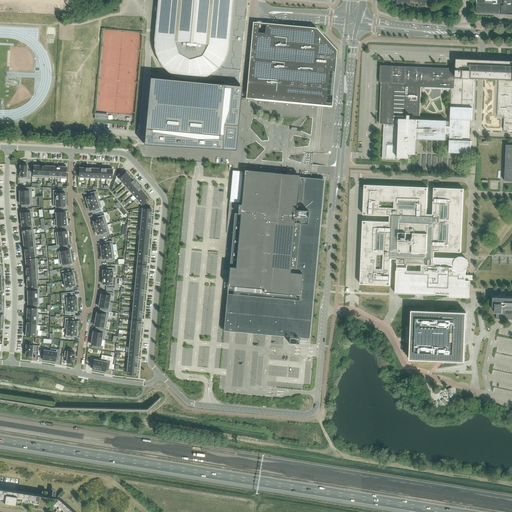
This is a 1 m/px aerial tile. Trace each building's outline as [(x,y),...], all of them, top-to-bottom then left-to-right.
[(240,73),(244,31),(246,0),(157,0),(155,27),(154,39),(155,47),(156,54),(158,60),(163,66),(168,72),(167,79),(239,86),(240,73)] [(511,0),(476,0),(476,2),(477,2),(477,4),(476,4),(476,13),(511,14),(511,0)] [(246,93),(246,98),(275,101),(332,106),(332,103),(326,102),(329,71),(335,71),(336,58),(337,50),(316,28),(312,28),(308,27),(278,24),(266,23),(266,25),(265,33),(261,33),(258,32),(259,24),(253,24),(246,93)] [(409,154),(416,154),(417,139),(445,140),(449,140),(449,152),(471,154),(471,141),(468,141),(468,132),(469,132),(469,131),(470,131),(470,130),(469,130),(469,129),(468,129),(469,120),(472,120),(474,79),(479,79),(484,79),(487,79),(490,80),(497,80),(499,80),(497,115),(504,116),(504,130),(511,130),(511,61),(483,60),(481,60),(479,60),(456,59),(456,70),(455,70),(455,68),(446,68),(380,65),(380,78),(380,82),(381,82),(380,118),(380,124),(389,124),(389,130),(385,130),(384,157),(409,158),(409,154)] [(143,156),(143,157),(195,162),(197,162),(201,162),(204,163),(225,165),(229,165),(231,165),(234,165),(241,166),(242,166),(243,166),(243,170),(243,171),(242,178),(242,184),(240,202),(240,204),(238,204),(235,204),(234,213),(233,231),(233,232),(232,243),(232,244),(231,257),(228,279),(228,285),(228,286),(234,286),(234,289),(234,291),(233,294),(228,294),(227,294),(227,295),(225,317),(225,318),(224,330),(225,330),(230,331),(233,331),(236,331),(248,333),(251,333),(254,333),(260,334),(266,334),(269,335),(272,335),(284,336),(289,337),(289,338),(299,339),(299,338),(299,337),(309,338),(313,293),(314,288),(315,275),(313,275),(313,269),(315,270),(317,257),(314,257),(315,245),(318,246),(319,233),(315,233),(316,227),(315,227),(316,225),(317,212),(320,179),(311,178),(311,177),(311,173),(312,165),(312,164),(313,159),(313,153),(313,152),(317,106),(318,105),(315,105),(314,105),(307,104),(300,103),(292,103),(292,102),(285,102),(282,102),(270,100),(255,99),(248,98),(246,98),(243,98),(241,98),(240,98),(240,93),(238,93),(239,86),(167,79),(150,78),(144,143),(144,145),(143,156)] [(20,165),(20,178),(30,179),(30,171),(27,170),(27,165),(26,165),(27,164),(23,164),(23,165),(21,165),(20,165)] [(121,172),(117,176),(123,183),(130,176),(129,176),(128,174),(128,173),(127,172),(126,172),(123,174),(121,172)] [(130,176),(123,183),(126,187),(133,180),(131,178),(132,178),(130,176),(129,176),(130,176)] [(133,180),(126,187),(130,191),(137,185),(133,180)] [(137,185),(130,191),(133,195),(140,189),(137,185)] [(397,270),(396,293),(465,295),(466,259),(437,257),(436,272),(431,272),(431,265),(434,265),(434,257),(431,257),(431,254),(433,254),(434,254),(434,251),(461,252),(464,189),(434,188),(433,214),(430,214),(427,214),(428,187),(364,185),(364,191),(363,214),(393,216),(393,219),(391,219),(390,219),(390,222),(363,221),(360,284),(390,285),(391,256),(394,256),(394,258),(397,258),(397,264),(402,264),(402,270),(397,270)] [(19,193),(19,197),(32,197),(31,187),(23,187),(23,191),(20,191),(19,191),(19,193)] [(140,189),(133,195),(137,199),(144,193),(145,192),(143,190),(142,191),(140,189)] [(61,190),(53,190),(53,200),(66,199),(66,195),(65,195),(65,193),(64,193),(61,193),(61,190)] [(86,199),(85,200),(87,205),(99,201),(96,191),(88,194),(89,196),(89,197),(85,198),(86,199)] [(144,193),(137,199),(143,206),(147,202),(145,199),(147,197),(148,196),(147,194),(146,195),(144,193)] [(32,197),(19,197),(19,201),(20,201),(20,204),(24,204),(24,207),(30,207),(30,204),(32,203),(32,197)] [(66,199),(53,200),(53,206),(56,206),(56,209),(62,209),(61,206),(64,206),(65,206),(65,203),(66,203),(66,199)] [(99,201),(87,205),(88,210),(89,209),(89,211),(93,210),(94,213),(101,211),(100,208),(101,207),(99,201)] [(21,215),(20,215),(21,219),(32,218),(33,218),(32,208),(24,209),(24,212),(21,213),(20,213),(21,215)] [(56,209),(55,209),(55,213),(55,219),(66,218),(66,214),(66,212),(65,212),(64,212),(62,212),(62,209),(56,209)] [(94,223),(93,223),(94,228),(107,224),(104,215),(96,217),(97,220),(96,220),(97,220),(93,221),(94,223)] [(32,218),(21,219),(21,223),(22,223),(22,226),(26,226),(26,229),(33,228),(32,218)] [(55,219),(54,219),(54,226),(57,226),(57,229),(63,228),(63,225),(65,225),(66,225),(67,225),(66,222),(67,222),(66,218),(55,219)] [(107,224),(94,228),(96,233),(97,233),(97,235),(101,234),(102,237),(110,234),(107,224)] [(57,232),(55,232),(56,239),(68,237),(68,233),(67,233),(67,231),(66,231),(63,231),(63,228),(57,229),(57,232)] [(68,237),(56,239),(57,245),(59,245),(59,248),(65,247),(65,244),(67,244),(68,244),(69,244),(68,241),(69,241),(68,237)] [(101,247),(100,247),(101,252),(114,251),(112,241),(104,242),(104,244),(104,245),(100,245),(101,247)] [(60,251),(57,252),(59,258),(71,256),(70,252),(69,250),(68,250),(66,250),(65,247),(59,248),(60,251)] [(114,251),(101,252),(101,258),(102,258),(102,259),(106,259),(106,262),(115,261),(114,251)] [(71,256),(59,258),(60,265),(62,264),(62,267),(68,266),(68,263),(70,263),(71,263),(72,263),(71,260),(71,256)] [(102,272),(102,277),(113,278),(113,277),(113,268),(107,267),(107,270),(106,270),(106,271),(103,270),(103,272),(102,272)] [(69,270),(61,271),(63,281),(64,281),(75,279),(74,274),(73,274),(73,272),(69,273),(69,272),(69,270)] [(102,277),(102,283),(102,284),(106,285),(106,288),(111,288),(111,291),(114,291),(114,288),(115,288),(115,278),(113,277),(113,278),(102,277)] [(75,279),(64,281),(66,291),(72,290),(72,287),(72,286),(75,286),(75,284),(76,284),(75,279)] [(28,293),(27,293),(27,297),(39,297),(39,288),(31,288),(32,291),(28,291),(28,293)] [(100,296),(99,300),(109,302),(111,296),(113,296),(113,293),(105,291),(105,294),(101,294),(100,296)] [(66,298),(65,298),(66,304),(66,305),(78,304),(77,299),(76,297),(73,297),(72,294),(66,294),(66,298)] [(511,309),(511,296),(492,295),(491,308),(495,308),(495,313),(496,313),(496,319),(508,319),(508,313),(506,313),(506,309),(511,309)] [(39,297),(27,297),(27,301),(28,301),(28,304),(32,304),(32,307),(38,307),(38,304),(39,304),(39,297)] [(99,305),(99,307),(100,307),(102,307),(102,310),(108,311),(108,308),(109,302),(99,300),(99,304),(99,305)] [(66,304),(64,304),(65,315),(74,314),(74,312),(74,311),(77,311),(77,309),(78,309),(78,304),(66,305),(66,304)] [(96,315),(95,319),(107,321),(109,312),(108,311),(102,310),(101,310),(100,313),(98,313),(97,312),(97,313),(97,312),(96,315)] [(464,361),(465,345),(465,329),(466,312),(459,312),(450,312),(433,311),(425,311),(412,310),(410,359),(436,360),(439,360),(440,361),(464,361)] [(65,318),(65,328),(66,328),(66,329),(78,329),(78,324),(77,324),(77,322),(74,322),(74,321),(74,319),(65,318)] [(95,323),(94,325),(95,325),(95,326),(96,326),(98,326),(98,329),(106,331),(107,321),(95,319),(94,323),(95,323)] [(66,329),(65,338),(73,339),(73,336),(77,336),(77,335),(78,329),(66,329)] [(92,334),(92,338),(102,340),(104,340),(106,331),(98,329),(97,332),(95,332),(94,331),(93,331),(93,334),(92,334)] [(91,342),(91,344),(92,345),(95,345),(94,348),(102,350),(103,346),(101,346),(102,340),(92,338),(91,342)] [(26,345),(25,356),(28,356),(28,357),(32,358),(32,356),(33,351),(36,352),(36,346),(26,345)] [(50,350),(49,361),(53,361),(56,361),(56,358),(59,358),(60,350),(50,348),(50,350)] [(41,350),(40,355),(43,356),(43,359),(43,360),(45,360),(49,361),(50,350),(44,349),(44,350),(41,350)] [(65,351),(64,357),(68,357),(67,362),(67,363),(71,364),(71,363),(74,363),(75,352),(65,351)] [(91,359),(90,365),(93,365),(92,369),(95,370),(99,371),(101,360),(94,358),(94,360),(91,359)] [(101,360),(99,371),(103,371),(105,372),(105,371),(106,368),(109,368),(111,360),(101,358),(101,360)] [(16,501),(18,491),(17,491),(0,488),(0,502),(16,505),(16,501)] [(57,509),(59,507),(64,502),(59,498),(54,503),(55,504),(58,506),(56,508),(57,509)] [(60,511),(62,511),(63,511),(68,506),(64,502),(59,507),(62,510),(60,511)]
